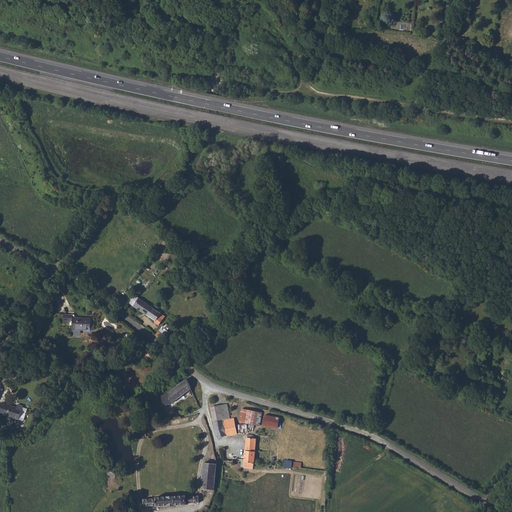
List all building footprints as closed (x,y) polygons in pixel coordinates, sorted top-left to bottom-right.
[(157,320),(156,321),(160,324),(166,315),(148,303),(148,302),(134,294),(129,302),(157,320)] [(68,315),(67,322),(75,323),(75,331),(93,332),(93,323),(94,320),(78,319),(78,316),(68,315)] [(163,326),(155,334),(161,340),(162,340),(170,331),(167,329),(170,326),(167,324),(164,326),(163,326)] [(170,385),(167,387),(172,402),(192,387),(188,379),(187,378),(170,385)] [(3,402),(0,409),(0,412),(19,419),(24,405),(19,404),(18,407),(3,402)] [(226,404),(209,406),(213,422),(229,418),(226,404)] [(242,409),(240,422),(258,425),(260,412),(242,409)] [(263,414),(261,424),(276,427),(278,417),(263,414)] [(229,418),(213,422),(217,436),(235,433),(233,418),(229,418)] [(243,435),(241,462),(241,463),(247,463),(253,463),(255,439),(254,439),(254,437),(251,435),(243,435)] [(201,488),(215,490),(217,464),(204,463),(201,488)] [(117,473),(111,469),(108,476),(114,479),(117,473)] [(155,498),(143,498),(143,505),(156,505),(186,504),(186,503),(199,502),(199,495),(186,496),(185,495),(156,497),(155,498)]
